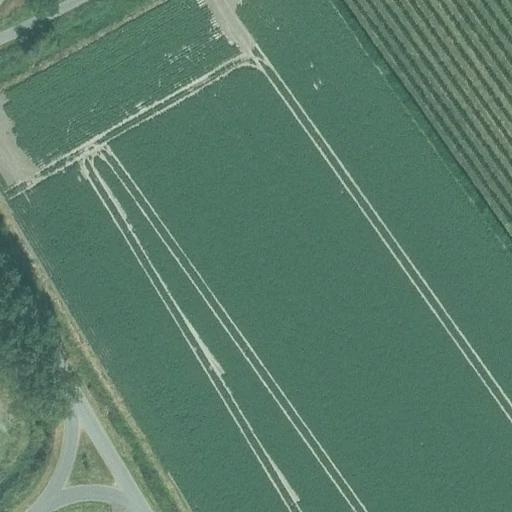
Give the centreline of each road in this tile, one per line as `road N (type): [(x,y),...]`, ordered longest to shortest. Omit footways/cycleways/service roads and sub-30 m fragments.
road 1 (unclassified): [(74,387),(0,255)]
road 2 (unclassified): [(138,504),(74,387)]
